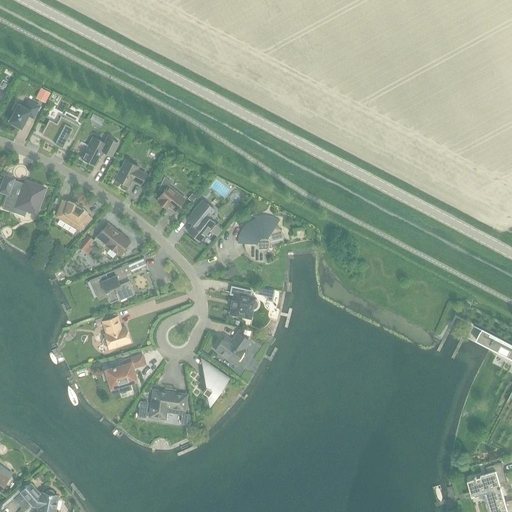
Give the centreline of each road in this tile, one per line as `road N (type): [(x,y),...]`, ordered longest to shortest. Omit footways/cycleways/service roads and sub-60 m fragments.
road 1 (tertiary): [(511,257),(21,0)]
road 2 (residential): [(0,141),(33,153),(161,241),(203,305)]
